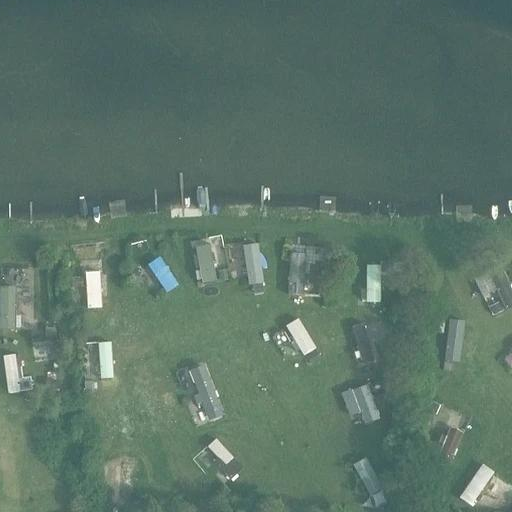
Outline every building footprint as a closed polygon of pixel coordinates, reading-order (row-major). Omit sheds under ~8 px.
[(217,269),(227,267),(221,236),(212,238),(217,269)] [(250,291),(266,290),(261,241),(245,243),(250,291)] [(230,278),(228,268),(216,271),(211,242),(198,244),(205,283),(230,278)] [(294,243),(293,250),(309,251),(308,258),(325,259),(326,245),(294,243)] [(291,252),(291,294),(307,294),(307,252),(291,252)] [(168,291),(180,283),(162,254),(149,263),(168,291)] [(367,263),(368,301),(382,301),(382,263),(367,263)] [(87,269),(88,307),(102,307),(101,269),(87,269)] [(494,274),(504,308),(511,305),(511,283),(508,270),(494,274)] [(2,284),(0,327),(18,327),(19,285),(2,284)] [(287,324),(303,354),(317,347),(301,316),(287,324)] [(464,360),(466,319),(449,318),(447,359),(464,360)] [(365,322),(353,325),(363,362),(375,358),(365,322)] [(53,337),(34,340),(37,360),(56,357),(53,337)] [(99,362),(100,376),(114,376),(114,341),(87,341),(87,362),(99,362)] [(32,376),(21,377),(18,352),(5,354),(9,391),(34,388),(32,376)] [(209,421),(227,414),(205,361),(190,367),(200,392),(198,393),(209,421)] [(46,381),(46,390),(59,390),(59,381),(46,381)] [(367,383),(343,390),(351,414),(362,411),(366,423),(378,420),(367,383)] [(428,440),(442,445),(436,458),(450,464),(470,415),(433,400),(427,413),(438,418),(428,440)] [(227,463),(235,455),(217,437),(209,446),(227,463)] [(368,455),(354,463),(370,494),(384,487),(368,455)] [(136,503),(139,459),(123,458),(121,502),(136,503)] [(483,462),(461,496),(473,504),(495,470),(483,462)]
